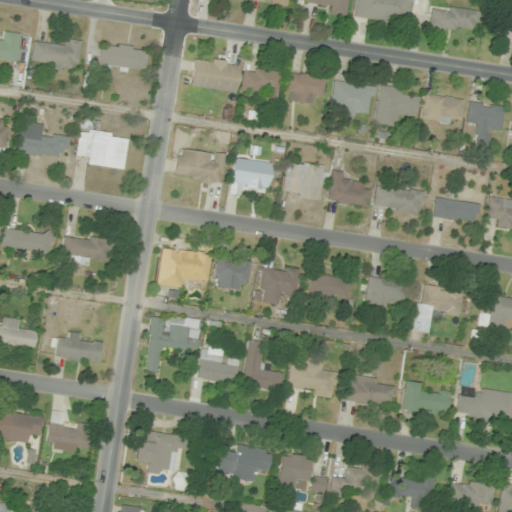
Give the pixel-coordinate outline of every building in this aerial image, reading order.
[(346,15),(347,0),(298,0),(299,2),(330,5),(330,13),(346,15)] [(355,0),(353,17),(407,25),(410,0),(355,0)] [(428,27),(477,33),(480,11),(431,5),(428,27)] [(511,10),(506,9),(502,38),(511,39),(511,10)] [(0,38),(0,58),(16,61),(20,34),(2,31),(0,39),(0,38)] [(76,68),(80,41),(63,39),(62,46),(33,42),(30,62),(76,68)] [(143,71),(146,49),(101,43),(98,65),(143,71)] [(234,92),(239,63),(193,56),(189,85),(234,92)] [(240,91),(277,95),(279,72),(243,68),(240,91)] [(311,103),(312,95),(322,96),(325,77),(288,72),(285,99),(311,103)] [(358,118),(359,109),(371,110),(374,86),(333,81),(329,110),(337,111),(336,115),(358,118)] [(418,98),(407,97),(408,89),(379,85),(374,125),(394,128),(396,117),(415,119),(418,98)] [(451,119),(459,120),(462,99),(423,93),(420,119),(451,124),(451,119)] [(500,130),(503,106),(468,101),(465,123),(476,124),(473,148),(487,150),(490,129),(500,130)] [(8,123),(0,121),(0,148),(4,149),(8,123)] [(42,124),(21,121),(17,152),(66,158),(68,137),(41,134),(42,124)] [(123,170),(128,136),(79,129),(75,156),(85,158),(84,165),(123,170)] [(221,185),(225,154),(176,147),(172,178),(221,185)] [(270,163),(232,157),(228,185),(266,191),(270,163)] [(321,200),(324,165),(285,162),(282,196),(321,200)] [(327,200),(367,206),(370,184),(341,181),(342,171),(331,169),(327,200)] [(371,206),(419,214),(423,192),(375,184),(371,206)] [(432,216),(476,221),(477,203),(434,198),(432,216)] [(511,202),(488,199),(485,217),(495,219),(494,224),(511,226),(511,202)] [(1,249),(49,253),(50,232),(3,229),(1,249)] [(89,258),(108,260),(111,240),(63,234),(61,256),(89,259),(89,258)] [(155,288),(168,290),(170,279),(207,284),(211,255),(160,248),(155,288)] [(238,289),(238,283),(249,283),(250,259),(215,258),(214,288),(238,289)] [(298,269),(262,265),(258,301),(278,304),(279,294),(295,295),(298,269)] [(308,293),(347,299),(350,279),(311,273),(308,293)] [(365,304),(402,306),(404,280),(366,278),(365,304)] [(413,332),(428,334),(431,312),(458,316),(461,292),(419,286),(413,332)] [(477,329),(510,333),(511,322),(511,297),(491,296),(489,315),(479,313),(477,329)] [(0,343),(33,347),(35,331),(17,329),(18,319),(0,317),(0,343)] [(180,319),(149,317),(145,371),(157,372),(159,348),(196,351),(198,328),(180,327),(180,319)] [(54,356),(98,364),(102,343),(79,339),(80,334),(69,332),(67,340),(57,338),(54,356)] [(241,384),(278,390),(281,370),(262,367),(266,343),(247,340),(241,384)] [(235,383),(238,361),(221,359),(222,346),(201,343),(196,378),(235,383)] [(332,396),(335,373),(322,371),(323,363),(301,360),(300,369),(289,368),(286,390),(332,396)] [(392,406),(395,381),(348,375),(345,400),(392,406)] [(399,410),(446,415),(448,393),(420,390),(421,383),(402,381),(399,410)] [(456,394),(454,416),(511,423),(511,418),(511,392),(478,388),(477,397),(456,394)] [(0,410),(0,439),(26,443),(28,434),(39,436),(42,417),(0,410)] [(88,447),(91,427),(60,423),(61,413),(50,411),(45,447),(77,452),(78,445),(88,447)] [(134,459),(146,460),(144,472),(162,474),(163,468),(176,470),(181,436),(148,431),(146,440),(137,439),(134,459)] [(220,450),(216,474),(254,480),(256,467),(267,469),(270,450),(236,446),(235,452),(220,450)] [(277,487),(307,491),(311,457),(281,454),(277,487)] [(346,465),(345,477),(331,477),(330,494),(343,494),(344,489),(363,489),(363,483),(379,483),(380,466),(346,465)] [(433,476),(420,475),(420,480),(393,476),(391,494),(411,496),(410,506),(429,508),(433,476)] [(311,491),(324,491),(325,478),(312,477),(311,491)] [(492,483),(448,482),(447,509),(478,510),(478,503),(491,503),(492,483)] [(511,511),(511,487),(499,486),(496,511),(511,511)] [(0,511),(13,511),(15,504),(0,502),(0,511)]
